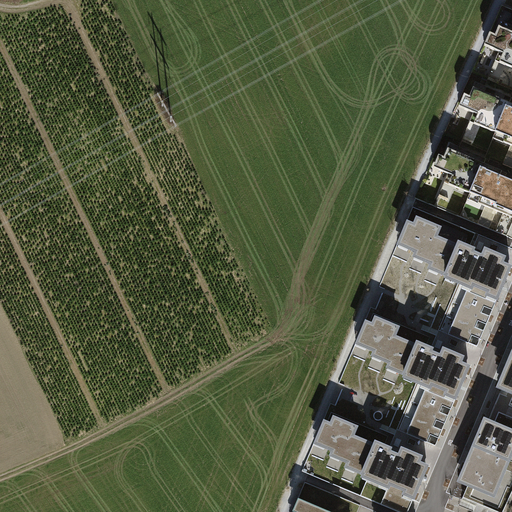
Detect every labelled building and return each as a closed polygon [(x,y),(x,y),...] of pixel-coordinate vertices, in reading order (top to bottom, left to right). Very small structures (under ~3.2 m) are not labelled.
[(511,26),(501,22),(495,36),(490,49),(499,52),(504,54),(501,63),(511,68),(511,26)] [(490,49),(495,36),(490,34),(485,46),(490,49)] [(501,63),(504,54),(499,52),(495,61),(501,63)] [(511,98),(476,83),(470,97),(464,110),(473,113),(478,115),(475,124),(495,133),(507,138),(505,143),(511,146),(511,104),(510,103),(511,98)] [(464,110),(470,97),(464,95),(459,107),(464,110)] [(478,115),(473,113),(470,122),(475,124),(478,115)] [(493,139),(505,143),(507,138),(495,133),(493,139)] [(486,159),(450,144),(444,158),(439,170),(448,174),(453,176),(449,185),(470,193),(481,198),(479,204),(511,218),(511,181),(500,177),(502,172),(484,164),(486,159)] [(439,170),(444,158),(439,156),(433,168),(439,170)] [(453,176),(448,174),(444,183),(449,185),(453,176)] [(467,200),(479,204),(481,198),(470,193),(467,200)] [(505,281),(497,277),(502,266),(482,258),(481,259),(471,255),(472,252),(459,247),(457,250),(434,240),(438,231),(417,222),(414,229),(408,226),(401,242),(410,245),(408,250),(425,257),(423,262),(440,269),(438,273),(455,280),(454,283),(468,288),(447,336),(476,349),(505,281)] [(464,380),(455,376),(460,365),(441,357),(440,358),(429,354),(430,351),(417,346),(416,349),(393,339),(397,330),(375,321),(372,328),(366,325),(360,341),(368,345),(367,349),(383,356),(382,361),(399,368),(397,373),(414,380),(413,382),(426,388),(406,436),(435,448),(464,380)] [(511,356),(503,378),(508,380),(504,390),(511,393),(511,356)] [(355,429),(334,420),(331,427),(324,425),(318,440),(327,444),(325,448),(342,455),(340,460),(357,467),(355,472),(372,479),(371,481),(386,488),(395,468),(414,476),(419,464),(399,456),(398,458),(388,453),(389,451),(376,445),(374,448),(351,438),(355,429)] [(511,439),(511,431),(485,420),(464,472),(468,474),(464,483),(490,494),(495,482),(499,483),(511,453),(511,443),(511,439)] [(332,511),(298,498),(292,511),(332,511)]
